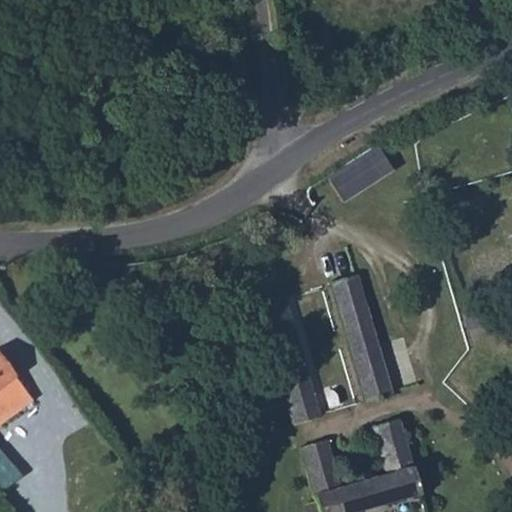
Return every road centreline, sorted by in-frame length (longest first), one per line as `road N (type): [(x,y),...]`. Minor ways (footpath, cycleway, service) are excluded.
road 1 (unclassified): [(0,243),(86,241),(204,218),(297,155)]
road 2 (unclassified): [(297,155),(412,90),(511,49)]
road 3 (residential): [(272,0),(297,155)]
